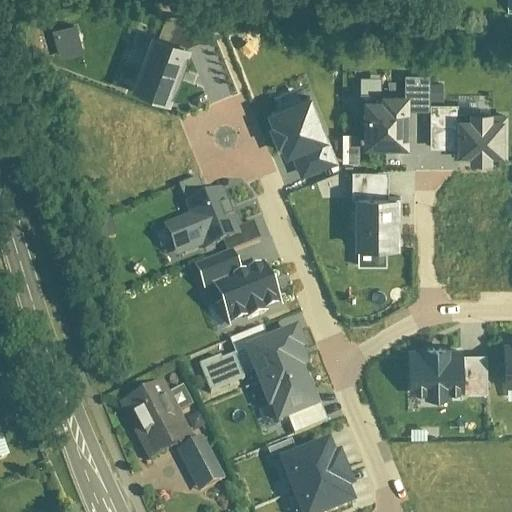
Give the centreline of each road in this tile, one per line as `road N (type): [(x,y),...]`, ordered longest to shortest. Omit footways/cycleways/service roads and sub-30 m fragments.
road 1 (secondary): [(0,189),(116,511)]
road 2 (residential): [(341,360),(238,111)]
road 3 (residential): [(396,511),(341,360)]
road 4 (residential): [(425,316),(422,183)]
